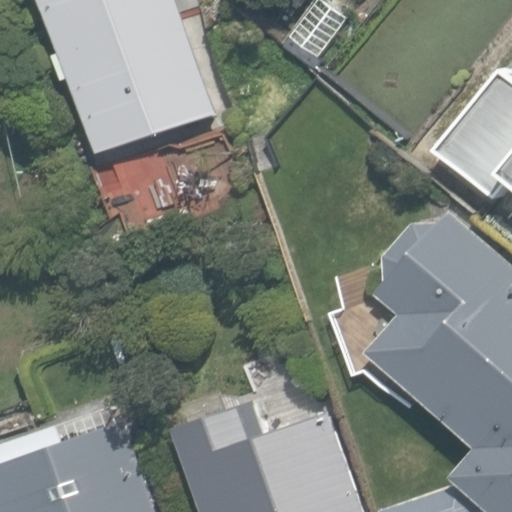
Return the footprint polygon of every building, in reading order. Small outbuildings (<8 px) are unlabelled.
[(80,79),(105,152),(227,111),(189,0),(53,0),(71,52),(65,54),(74,81),(80,79)] [(325,0),(298,35),(324,56),(356,16),(336,0),(325,0)] [(370,0),(351,27),(419,77),(469,8),(458,0),(370,0)] [(511,189),(511,69),(448,148),(507,197),(511,189)] [(482,492),(504,511),(511,511),(511,254),(458,208),(449,219),(425,221),(396,253),(397,279),(386,291),(411,312),(378,350),(487,445),(461,474),(467,479),(482,492)] [(184,424),(215,511),(373,511),(337,410),(277,431),(264,396),(184,424)] [(166,511),(132,414),(0,459),(0,494),(6,511),(166,511)] [(387,510),(387,511),(492,511),(490,504),(464,485),(387,510)]
